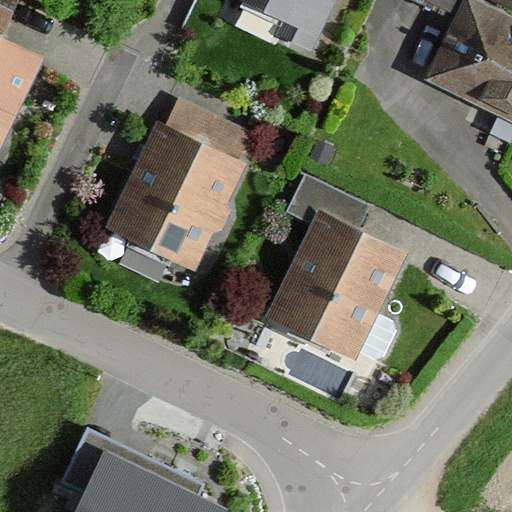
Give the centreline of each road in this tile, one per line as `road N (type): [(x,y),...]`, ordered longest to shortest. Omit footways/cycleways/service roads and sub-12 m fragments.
road 1 (residential): [(369,504),(242,408),(0,292)]
road 2 (unclassified): [(369,504),(511,342)]
